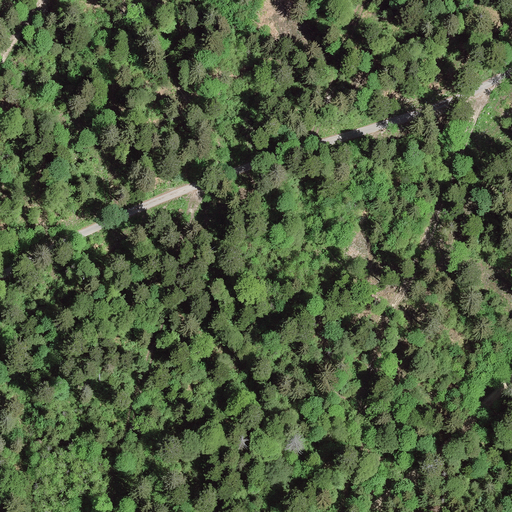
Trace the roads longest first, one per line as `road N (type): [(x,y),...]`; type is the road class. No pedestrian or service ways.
road 1 (unclassified): [(0,271),(240,167),(440,107),(511,71)]
road 2 (track): [(106,511),(199,184)]
road 3 (track): [(366,511),(511,382)]
road 4 (track): [(362,0),(317,144)]
